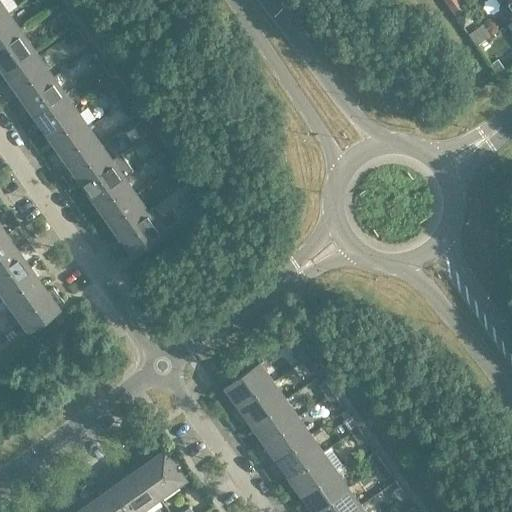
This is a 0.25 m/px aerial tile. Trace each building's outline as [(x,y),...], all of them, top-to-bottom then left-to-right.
[(0,0),(0,18),(8,13),(0,0)] [(451,0),(448,2),(457,15),(469,7),(464,0),(451,0)] [(74,23),(65,11),(58,16),(67,28),(74,23)] [(0,43),(20,29),(8,13),(0,18),(0,43)] [(86,41),(77,28),(70,33),(79,46),(86,41)] [(35,51),(20,29),(0,43),(0,60),(7,70),(35,51)] [(104,66),(95,54),(88,59),(97,71),(104,66)] [(10,75),(25,97),(53,77),(38,55),(10,75)] [(506,70),(498,59),(491,64),(499,75),(506,70)] [(113,78),(104,66),(97,71),(105,83),(113,78)] [(65,93),(53,77),(25,97),(37,113),(65,93)] [(128,99),(119,87),(112,92),(120,104),(128,99)] [(77,110),(65,93),(37,113),(49,130),(77,110)] [(136,112),(128,99),(120,104),(129,117),(136,112)] [(89,127),(77,110),(49,130),(60,147),(89,127)] [(151,133),(142,120),(135,125),(144,138),(151,133)] [(100,143),(89,127),(60,147),(72,163),(100,143)] [(160,145),(151,133),(144,138),(152,150),(160,145)] [(112,160),(100,143),(72,163),(84,180),(112,160)] [(175,166),(166,154),(159,159),(167,171),(175,166)] [(124,177),(112,160),(84,180),(96,197),(124,177)] [(183,178),(175,166),(167,171),(176,184),(183,178)] [(136,193),(124,177),(96,197),(107,213),(136,193)] [(201,204),(192,191),(185,197),(194,209),(201,204)] [(147,210),(136,193),(107,213),(119,230),(147,210)] [(162,231),(147,210),(119,230),(124,237),(116,242),(126,257),(162,231)] [(0,264),(17,252),(5,235),(0,239),(0,264)] [(29,269),(17,252),(0,264),(0,288),(0,289),(29,269)] [(40,286),(29,269),(0,289),(12,305),(40,286)] [(45,292),(40,286),(12,305),(27,327),(63,301),(53,287),(45,292)] [(308,356),(300,345),(294,349),(302,361),(308,356)] [(316,368),(308,356),(302,361),(310,372),(316,368)] [(239,405),(275,380),(275,379),(272,381),(260,363),(228,385),(241,403),(239,405)] [(275,380),(239,405),(239,406),(242,404),(254,421),(251,422),(252,423),(287,397),(285,399),(273,382),(275,380)] [(333,392),(325,380),(319,385),(327,396),(333,392)] [(341,403),(333,392),(327,396),(335,408),(341,403)] [(288,398),(287,397),(252,423),(254,422),(266,438),(264,440),(300,415),(297,416),(285,399),(288,398)] [(300,415),(264,440),(264,441),(267,439),(278,456),(276,458),(312,433),(312,432),(310,434),(298,417),(300,415)] [(358,427),(350,416),(344,420),(352,432),(358,427)] [(366,438),(358,427),(352,432),(360,443),(366,438)] [(313,433),(312,433),(276,458),(277,458),(279,457),(291,474),(289,475),(289,476),(325,450),(322,452),(310,435),(313,433)] [(325,451),(325,450),(289,476),(291,475),(303,491),(301,493),(337,468),(335,469),(323,452),(325,451)] [(383,462),(375,451),(369,455),(377,467),(383,462)] [(155,458),(140,468),(159,495),(184,477),(167,452),(156,460),(155,458)] [(391,474),(383,462),(377,467),(385,478),(391,474)] [(134,511),(159,495),(140,468),(125,479),(127,481),(116,488),(132,511),(134,511)] [(338,468),(337,468),(301,493),(302,494),(304,492),(316,509),(313,511),(314,511),(350,486),(349,485),(347,487),(335,470),(338,468)] [(350,486),(314,511),(316,510),(317,511),(349,511),(362,503),(360,505),(348,488),(350,486)] [(409,498),(400,487),(394,491),(402,503),(409,498)] [(132,511),(116,488),(106,496),(104,493),(89,504),(95,511),(132,511)] [(362,504),(362,503),(349,511),(364,511),(360,505),(362,504)]
